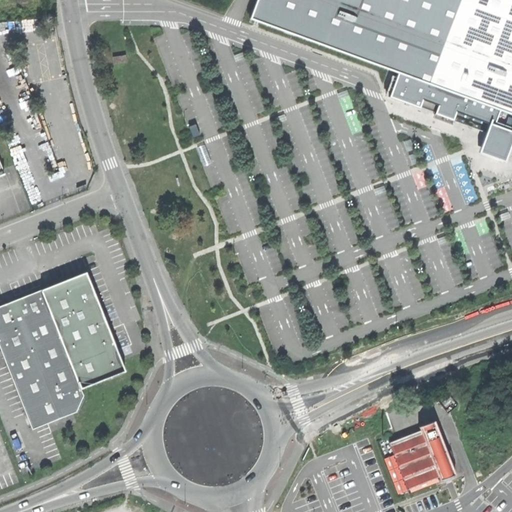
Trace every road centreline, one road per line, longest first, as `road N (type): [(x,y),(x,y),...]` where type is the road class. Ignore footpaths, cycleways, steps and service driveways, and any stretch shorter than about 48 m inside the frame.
road 1 (secondary): [(245,442),(459,345)]
road 2 (secondary): [(459,345),(235,414)]
road 3 (secondary): [(121,192),(69,0)]
road 4 (secondary): [(235,414),(157,291)]
road 5 (secondary): [(66,511),(201,461)]
road 6 (secondary): [(169,332),(172,388),(158,424),(130,459)]
road 7 (unclassified): [(121,192),(0,239)]
road 8 (secondary): [(130,459),(12,511)]
